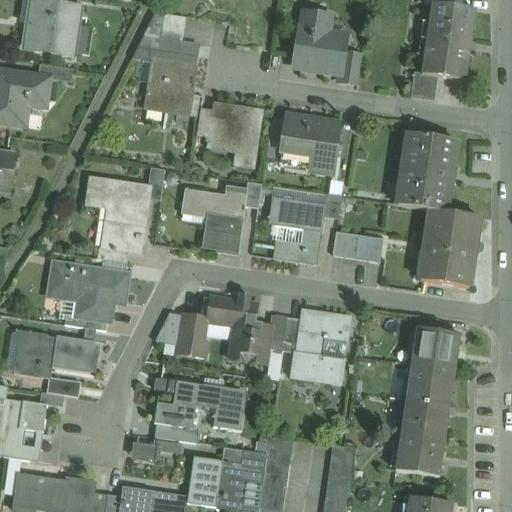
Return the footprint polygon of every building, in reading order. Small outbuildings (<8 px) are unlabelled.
[(44,3),(29,1),(29,2),(23,43),(52,47),(51,56),(75,60),(82,9),(44,3)] [(449,7),(433,5),(432,6),(427,41),(471,47),(477,11),(449,7)] [(138,50),(180,56),(182,44),(158,40),(159,29),(161,17),(155,16),(138,50)] [(331,20),(304,16),(301,32),(299,32),(294,65),(302,66),(301,72),(340,78),(341,78),(344,56),(347,38),(329,35),(331,20)] [(159,29),(183,32),(185,20),(161,17),(159,29)] [(158,40),(182,44),(183,32),(159,29),(158,40)] [(471,47),(427,41),(422,75),(422,76),(438,78),(466,82),(471,47)] [(180,56),(138,50),(132,62),(142,64),(154,66),(148,107),(188,112),(191,96),(185,95),(186,87),(192,88),(196,58),(180,56)] [(362,59),(344,56),(341,78),(340,78),(339,84),(358,87),(362,59)] [(73,72),(39,67),(38,79),(48,80),(48,82),(71,85),(73,72)] [(38,79),(0,73),(0,125),(25,129),(29,100),(45,102),(48,82),(48,80),(38,79)] [(438,78),(422,76),(422,75),(415,74),(411,99),(435,102),(438,78)] [(261,115),(215,108),(214,116),(211,140),(209,153),(241,158),(239,168),(253,170),(261,115)] [(214,116),(200,114),(197,138),(211,140),(214,116)] [(339,126),(287,119),(285,126),(282,150),(280,167),(311,172),(310,174),(332,177),(339,126)] [(285,126),(271,124),(268,148),(282,150),(285,126)] [(408,171),(452,177),(457,141),(408,135),(407,142),(412,143),(408,171)] [(15,158),(0,156),(0,191),(10,193),(15,158)] [(452,177),(408,171),(404,201),(398,200),(398,207),(431,211),(432,211),(447,213),(452,177)] [(149,191),(91,183),(88,204),(114,208),(108,250),(128,253),(140,255),(149,191)] [(262,186),(247,184),(246,196),(247,196),(245,210),(258,211),(262,186)] [(246,196),(226,193),(225,198),(185,192),(182,215),(206,218),(202,247),(235,252),(236,241),(241,241),(245,210),(247,196),(246,196)] [(341,197),(327,195),(325,209),(327,209),(325,221),(338,223),(341,197)] [(325,209),(273,201),(270,222),(298,226),(297,233),(304,234),(302,247),(277,243),(274,262),(317,268),(325,221),(327,209),(325,209)] [(447,213),(432,211),(431,211),(426,246),(474,253),(480,217),(447,213)] [(348,236),(336,234),(333,258),(344,259),(348,236)] [(360,237),(348,236),(344,259),(356,261),(360,237)] [(372,239),(360,237),(356,261),(368,263),(372,239)] [(384,240),(372,239),(368,263),(380,264),(384,240)] [(474,253),(426,246),(420,282),(469,288),(474,253)] [(108,250),(99,249),(98,261),(127,265),(128,253),(108,250)] [(127,265),(98,261),(96,275),(125,279),(127,265)] [(96,275),(55,268),(51,295),(82,300),(79,319),(109,323),(112,303),(123,305),(127,279),(125,279),(96,275)] [(257,307),(204,300),(204,302),(211,303),(209,320),(235,324),(229,362),(266,367),(269,342),(271,330),(254,327),(257,307)] [(350,320),(304,313),(297,355),(295,355),(292,373),(327,379),(327,384),(340,386),(344,361),(323,358),(326,341),(327,341),(328,338),(347,341),(350,320)] [(202,319),(182,316),(175,355),(205,361),(208,345),(197,343),(202,319)] [(287,321),(273,318),(271,330),(269,342),(284,344),(287,321)] [(109,323),(79,319),(77,329),(107,333),(109,323)] [(460,335),(417,329),(412,365),(455,371),(460,335)] [(95,345),(59,339),(58,341),(49,339),(50,337),(21,333),(14,377),(42,381),(44,370),(90,377),(95,345)] [(455,371),(412,365),(407,401),(450,406),(455,371)] [(82,385),(50,380),(47,395),(79,400),(82,385)] [(203,387),(177,383),(173,407),(158,404),(155,425),(185,430),(192,431),(197,404),(217,407),(213,428),(235,431),(241,392),(203,385),(203,387)] [(407,401),(401,400),(396,435),(402,436),(445,442),(450,406),(407,401)] [(48,408),(23,404),(23,405),(7,402),(6,408),(0,406),(0,446),(24,450),(26,434),(44,436),(44,435),(48,410),(48,408)] [(185,430),(156,425),(154,439),(183,444),(185,430)] [(445,442),(402,436),(396,472),(440,478),(445,442)] [(294,442),(270,439),(269,451),(292,454),(294,442)] [(182,455),(184,447),(161,442),(160,451),(182,455)] [(136,462),(159,461),(158,444),(135,445),(136,462)] [(24,450),(0,446),(0,459),(30,463),(32,451),(24,450)] [(357,452),(334,448),(332,460),(356,464),(357,452)] [(292,454),(269,451),(268,457),(267,463),(290,466),(292,454)] [(268,457),(244,453),(242,466),(266,469),(267,463),(268,457)] [(266,469),(242,466),(242,470),(231,469),(231,467),(223,466),(224,464),(195,459),(189,499),(188,505),(217,510),(219,497),(237,500),(234,511),(259,511),(260,510),(260,509),(244,506),(248,483),(263,485),(265,474),(266,469)] [(356,464),(332,460),(330,472),(354,475),(356,464)] [(290,466),(267,463),(266,469),(265,474),(289,478),(290,466)] [(354,475),(330,472),(328,484),(352,487),(354,475)] [(289,478),(265,474),(263,485),(263,486),(287,490),(289,478)] [(67,484),(19,478),(16,503),(63,510),(63,511),(91,511),(94,494),(95,485),(68,481),(67,484)] [(352,487),(328,484),(326,496),(350,499),(352,487)] [(189,499),(124,488),(122,498),(120,511),(186,511),(188,505),(189,499)] [(105,511),(108,496),(94,494),(91,511),(105,511)] [(120,511),(122,498),(108,496),(105,511),(120,511)] [(350,499),(326,496),(325,507),(348,511),(350,499)] [(452,511),(453,506),(410,500),(407,511),(452,511)]
